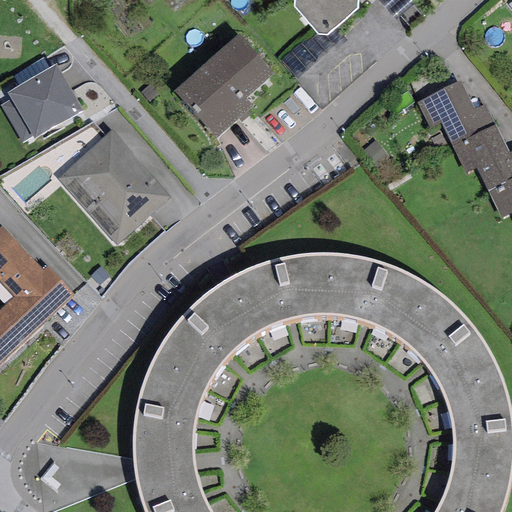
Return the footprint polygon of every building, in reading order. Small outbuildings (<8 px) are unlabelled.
[(297,0),(318,22),(326,21),(350,0),(297,0)] [(332,19),(282,62),(296,78),(346,35),(332,19)] [(238,39),(174,95),(217,143),(253,110),(246,102),(273,78),(238,39)] [(56,68),(7,96),(10,102),(1,107),(22,144),(32,139),(34,142),(83,114),(56,68)] [(459,82),(415,104),(429,131),(440,125),(452,149),(495,127),(484,105),(473,110),(459,82)] [(511,152),(508,154),(495,127),(452,149),(465,175),(476,169),(488,194),(511,181),(511,152)] [(111,133),(57,180),(116,247),(170,200),(111,133)] [(376,140),(362,151),(379,172),(393,161),(376,140)] [(511,181),(488,194),(501,219),(511,214),(511,215),(511,181)] [(3,228),(0,231),(0,283),(14,299),(0,312),(0,366),(74,298),(47,268),(43,272),(3,228)] [(459,316),(419,286),(373,268),(323,261),(274,268),(228,287),(188,318),(158,357),(139,403),(133,453),(140,502),(144,511),(504,511),(509,500),(511,478),(511,425),(509,402),(489,356),(459,316)]
